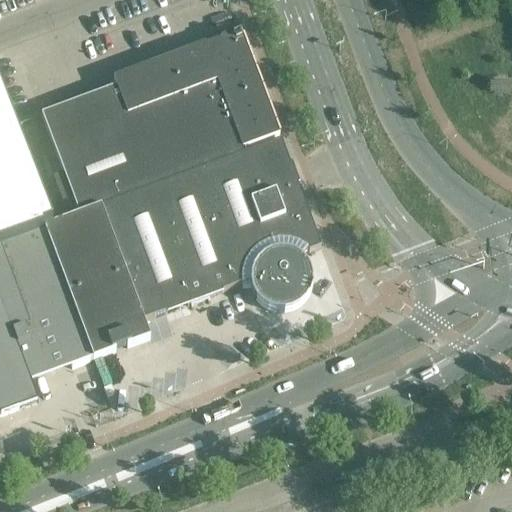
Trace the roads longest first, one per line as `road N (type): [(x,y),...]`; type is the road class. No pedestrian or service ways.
road 1 (primary): [(481,291),(409,332),(0,506)]
road 2 (primary): [(72,511),(427,375),(495,332),(511,306)]
road 3 (primary): [(298,0),(360,165),(418,243),(481,291)]
road 4 (unclassified): [(211,511),(427,433),(480,431),(511,420)]
road 5 (primary): [(496,222),(443,181),(411,143),(348,0)]
